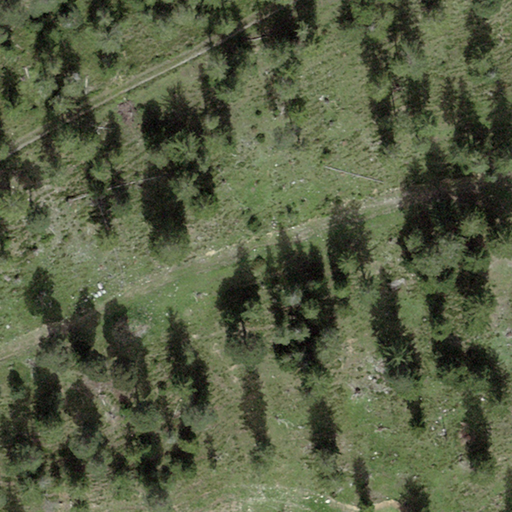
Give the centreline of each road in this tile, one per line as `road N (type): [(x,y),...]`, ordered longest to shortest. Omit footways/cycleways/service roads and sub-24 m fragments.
road 1 (track): [(511,199),(360,210),(166,278),(0,351)]
road 2 (track): [(0,159),(167,66),(315,0)]
